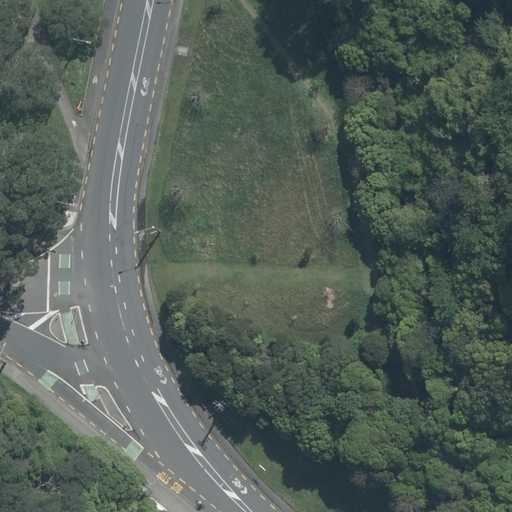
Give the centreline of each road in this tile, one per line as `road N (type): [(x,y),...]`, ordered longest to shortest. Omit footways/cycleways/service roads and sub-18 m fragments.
road 1 (secondary): [(150,0),(110,202),(107,260)]
road 2 (secondary): [(249,511),(180,442),(137,368)]
road 3 (residential): [(137,368),(73,364),(0,326)]
